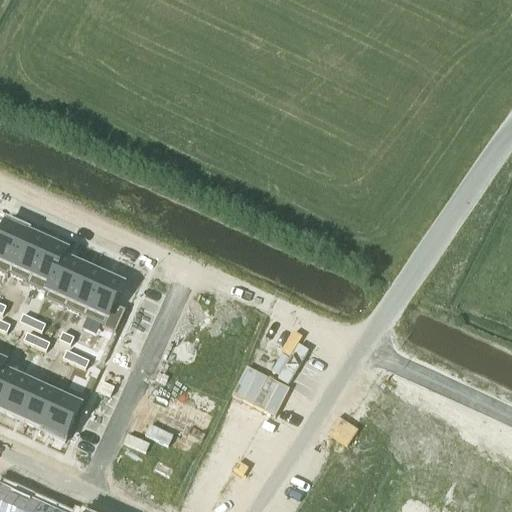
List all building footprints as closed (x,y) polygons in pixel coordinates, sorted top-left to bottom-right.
[(0,277),(7,281),(8,278),(7,278),(26,237),(27,237),(28,235),(6,225),(0,239),(0,277)] [(26,237),(7,278),(8,278),(26,286),(27,287),(46,245),(27,237),(26,237)] [(26,286),(25,289),(46,298),(62,262),(63,262),(66,255),(46,245),(27,287),(26,286)] [(46,298),(43,303),(64,312),(82,271),(63,262),(62,262),(46,298)] [(82,271),(64,312),(83,321),(102,280),(82,271)] [(102,280),(83,321),(86,322),(101,329),(102,330),(101,332),(115,338),(125,315),(113,310),(123,289),(102,280)] [(160,395),(127,468),(151,479),(145,490),(181,506),(197,471),(199,472),(215,437),(223,441),(238,406),(248,410),(265,373),(250,366),(262,340),(224,323),(223,324),(197,312),(164,385),(168,386),(163,397),(160,395)] [(22,320),(19,328),(30,333),(34,325),(22,320)] [(34,325),(30,333),(41,338),(45,330),(34,325)] [(0,335),(6,338),(10,330),(0,326),(0,335)] [(27,338),(23,346),(34,351),(38,343),(27,338)] [(62,338),(58,346),(70,351),(72,347),(74,343),(62,338)] [(38,343),(34,351),(46,356),(49,348),(38,343)] [(66,356),(62,364),(74,369),(77,361),(66,356)] [(77,361),(74,369),(85,374),(89,366),(77,361)] [(0,415),(4,418),(20,383),(1,374),(0,374),(0,415)] [(40,392),(24,426),(43,435),(44,435),(63,392),(43,382),(39,391),(40,392)] [(20,383),(4,418),(24,426),(40,392),(39,391),(20,383)] [(43,435),(42,437),(63,447),(84,401),(63,392),(44,435),(43,435)] [(385,397),(372,416),(404,437),(416,419),(385,397)] [(372,416),(360,433),(392,455),(404,437),(372,416)] [(354,429),(342,448),(373,469),(385,452),(391,456),(392,455),(360,433),(354,429)] [(458,432),(443,467),(464,476),(479,441),(458,432)] [(479,441),(464,476),(484,484),(499,449),(479,441)] [(431,442),(426,453),(434,456),(438,445),(431,442)] [(342,448),(330,466),(361,487),(373,469),(342,448)] [(511,454),(499,449),(484,484),(504,492),(511,472),(511,454)] [(426,453),(422,464),(429,467),(434,456),(426,453)] [(330,466),(318,484),(349,505),(361,487),(330,466)] [(409,479),(404,490),(411,493),(416,482),(409,479)] [(318,484),(305,502),(319,511),(344,511),(349,505),(318,484)] [(404,490),(399,501),(407,504),(411,493),(404,490)] [(0,494),(0,511),(16,511),(21,503),(11,499),(0,494)] [(21,503),(16,511),(38,511),(29,508),(30,507),(21,503)]
